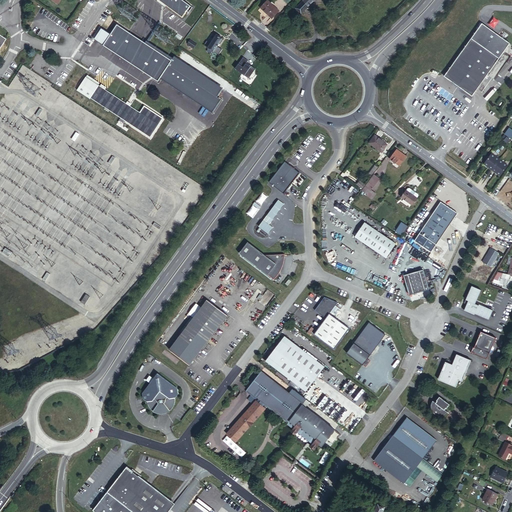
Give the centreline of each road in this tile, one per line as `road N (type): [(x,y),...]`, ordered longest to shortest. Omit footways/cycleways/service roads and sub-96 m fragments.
road 1 (primary): [(306,90),(104,366),(78,387)]
road 2 (primary): [(94,409),(122,355),(277,141),(318,116)]
road 3 (unclassified): [(308,270),(171,449)]
road 4 (unclassified): [(318,511),(431,322)]
road 5 (unknown): [(166,422),(141,416),(133,403),(143,371),(157,363),(183,382),(178,407)]
road 6 (unclassified): [(339,137),(338,154),(308,196),(308,270)]
road 7 (tertiary): [(375,118),(484,198)]
road 8 (unclassified): [(431,322),(484,198)]
road 9 (unclassified): [(431,322),(308,270)]
